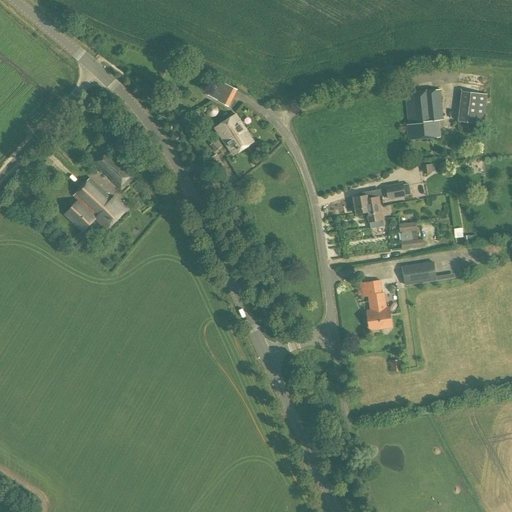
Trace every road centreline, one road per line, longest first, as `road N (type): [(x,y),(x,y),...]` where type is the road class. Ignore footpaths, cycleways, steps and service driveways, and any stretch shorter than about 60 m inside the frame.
road 1 (secondary): [(266,354),(160,138),(97,68)]
road 2 (unclassified): [(332,334),(308,182),(287,135),(238,95)]
road 3 (secondary): [(339,511),(266,354)]
road 4 (unclassified): [(0,175),(97,68)]
